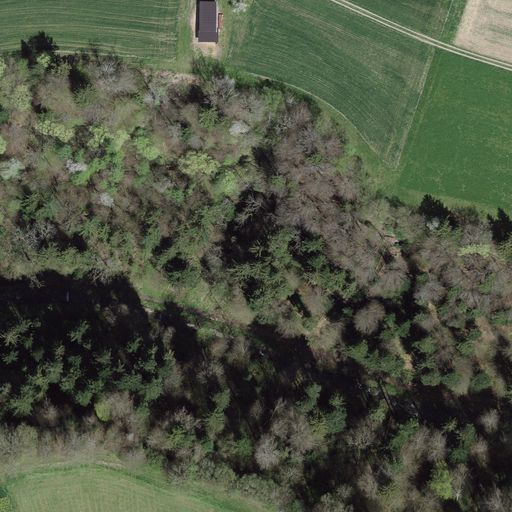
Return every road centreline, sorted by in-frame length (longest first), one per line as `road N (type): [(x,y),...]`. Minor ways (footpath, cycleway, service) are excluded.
road 1 (track): [(0,284),(84,281),(240,325),(426,394),(511,405)]
road 2 (track): [(336,0),(511,67)]
